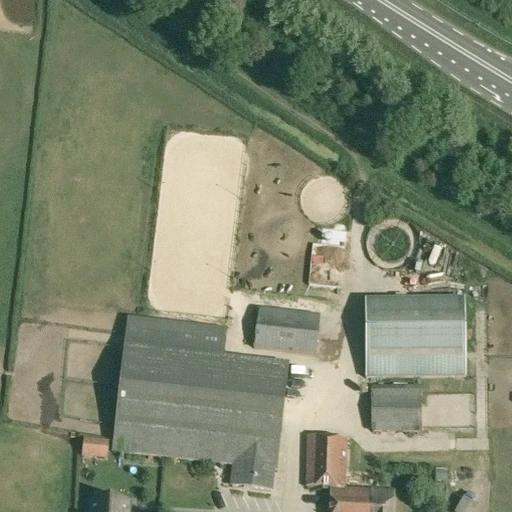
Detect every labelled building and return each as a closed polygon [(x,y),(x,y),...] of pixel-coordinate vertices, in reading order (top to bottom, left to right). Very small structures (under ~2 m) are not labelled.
[(465,303),(365,304),(366,380),(466,379),(465,303)] [(316,357),(320,317),(257,310),(253,351),(316,357)] [(127,320),(112,452),(234,466),(232,487),(270,491),(272,470),(275,471),(287,367),(221,359),(225,331),(127,320)] [(371,434),(421,434),(420,388),(404,388),(404,392),(370,392),(371,434)] [(329,511),(371,511),(372,491),(345,491),(347,439),(309,438),(307,488),(331,489),(329,511)] [(371,511),(392,511),(394,492),(373,491),(371,511)]
